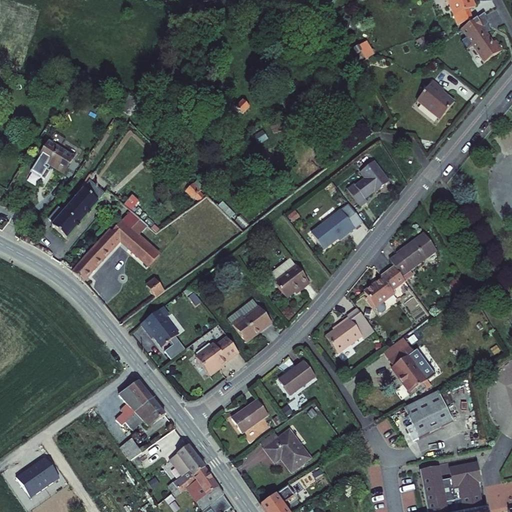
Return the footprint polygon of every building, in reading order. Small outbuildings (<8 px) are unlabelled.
[(451,0),(458,15),(479,6),(476,0),(451,0)] [(465,29),(471,37),(466,41),(471,49),(476,45),(488,62),(507,50),(500,40),(497,42),(491,32),(494,30),(490,24),(491,23),(487,17),(487,16),(486,15),(465,29)] [(370,41),(362,46),(370,57),(377,53),(370,41)] [(442,121),(456,103),(448,97),(447,97),(443,95),(445,92),(434,83),(419,102),(442,121)] [(245,99),(238,106),(244,112),(251,105),(245,99)] [(56,139),(54,143),(78,158),(81,153),(56,139)] [(54,143),(44,160),(68,174),(78,158),(54,143)] [(351,191),(364,208),(371,203),(369,200),(378,193),(379,194),(393,184),(377,163),(363,173),(369,180),(359,188),(357,186),(351,191)] [(57,227),(72,240),(110,193),(95,181),(69,213),(63,208),(54,220),(59,225),(57,227)] [(196,185),(190,191),(200,201),(206,195),(196,185)] [(130,254),(148,270),(154,264),(155,266),(164,257),(162,255),(167,250),(154,239),(149,244),(135,231),(144,221),(134,212),(117,231),(116,230),(110,236),(110,235),(77,273),(89,282),(127,240),(135,248),(130,254)] [(315,235),(327,250),(351,232),(352,234),(358,230),(344,212),(315,235)] [(388,259),(395,270),(398,274),(406,268),(407,269),(434,249),(421,232),(395,252),(396,253),(388,259)] [(294,258),(287,264),(291,270),(299,264),(294,258)] [(273,275),(291,298),(307,285),(309,288),(314,284),(299,264),(291,270),(287,264),(273,275)] [(365,294),(377,310),(395,296),(393,294),(406,283),(398,274),(395,270),(382,279),(383,281),(365,294)] [(149,287),(160,299),(167,293),(159,282),(157,283),(156,281),(149,287)] [(236,326),(250,344),(275,324),(263,308),(262,309),(256,301),(237,316),(236,315),(230,320),(235,326),(236,326)] [(159,338),(167,348),(184,335),(171,318),(174,316),(168,308),(146,325),(157,340),(159,338)] [(357,312),(347,319),(348,321),(353,327),(363,319),(357,312)] [(326,341),(339,358),(362,339),(365,342),(375,334),(363,319),(353,327),(348,321),(337,329),(338,331),(326,341)] [(200,358),(215,378),(224,371),(223,369),(244,353),(232,338),(220,347),(218,345),(200,358)] [(386,356),(393,365),(413,349),(406,340),(386,356)] [(395,372),(413,397),(431,384),(424,375),(429,370),(413,349),(393,365),(398,370),(395,372)] [(283,380),(294,396),(319,378),(308,362),(283,380)] [(129,406),(124,411),(129,418),(127,420),(126,418),(124,420),(127,423),(128,422),(144,410),(143,408),(153,401),(139,384),(120,397),(129,406)] [(407,412),(421,441),(455,424),(441,395),(407,412)] [(166,416),(153,401),(143,408),(144,410),(128,422),(134,432),(146,421),(150,426),(154,422),(156,423),(166,416)] [(235,419),(246,433),(271,415),(261,401),(235,419)] [(133,433),(134,432),(128,422),(127,423),(124,420),(126,418),(127,420),(129,418),(124,411),(122,412),(125,415),(117,422),(122,427),(125,424),(133,433)] [(286,459),(296,473),(316,460),(296,432),(270,450),(279,464),(286,459)] [(122,449),(131,463),(143,454),(134,441),(122,449)] [(181,494),(183,492),(212,472),(193,450),(173,464),(184,480),(176,486),(181,494)] [(488,478),(485,458),(456,464),(458,474),(449,476),(447,462),(426,466),(435,511),(494,511),(494,505),(490,506),(487,487),(481,483),(480,484),(479,480),(485,478),(488,478)] [(16,479),(31,500),(60,480),(45,459),(16,479)] [(203,485),(218,507),(230,499),(212,472),(183,492),(186,496),(203,485)] [(295,487),(306,505),(313,502),(301,483),(295,487)] [(274,511),(297,511),(306,507),(304,505),(297,509),(286,493),(269,504),(274,511)] [(234,511),(238,510),(230,499),(218,507),(217,508),(220,511),(234,511)]
